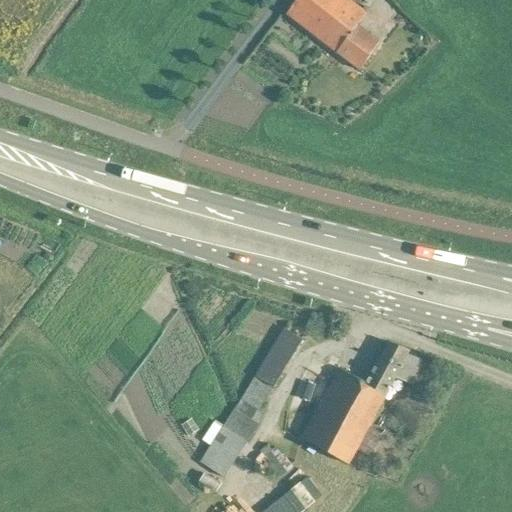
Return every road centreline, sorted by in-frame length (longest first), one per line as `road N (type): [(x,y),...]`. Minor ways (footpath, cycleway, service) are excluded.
road 1 (secondary): [(500,277),(233,209),(0,137)]
road 2 (secondary): [(0,177),(189,246),(474,325)]
road 3 (unclassified): [(183,152),(0,87)]
road 4 (unknown): [(183,152),(193,119),(267,21)]
